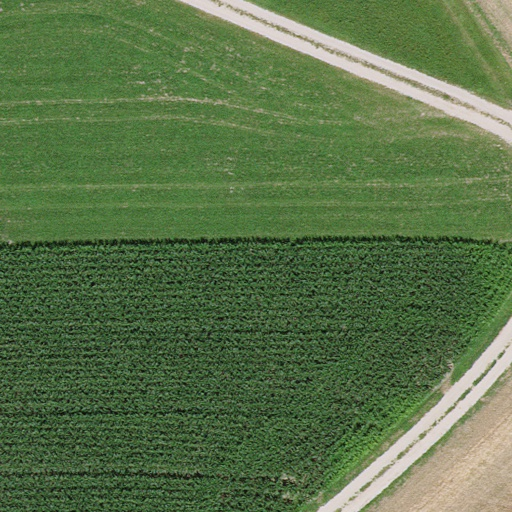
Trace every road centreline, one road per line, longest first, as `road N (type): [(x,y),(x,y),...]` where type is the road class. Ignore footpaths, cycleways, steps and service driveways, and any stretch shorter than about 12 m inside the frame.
road 1 (track): [(166,0),(511,148)]
road 2 (track): [(511,331),(344,511)]
road 3 (track): [(432,0),(511,101)]
